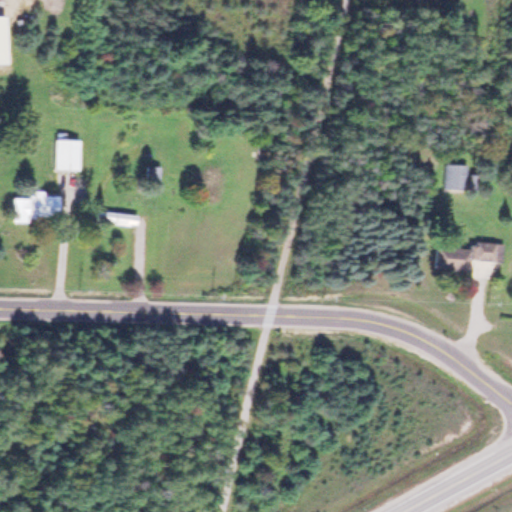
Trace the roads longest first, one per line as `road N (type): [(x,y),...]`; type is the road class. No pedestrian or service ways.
road 1 (residential): [(0,308),(382,324),(453,359),(511,404)]
road 2 (secondary): [(403,511),(511,452)]
